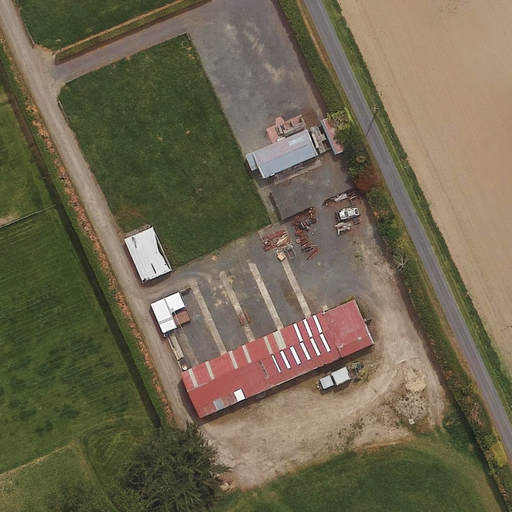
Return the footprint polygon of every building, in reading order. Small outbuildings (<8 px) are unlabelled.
[(317,153),(305,127),(252,149),(263,176),(317,153)] [(170,268),(151,225),(124,237),(143,280),(170,268)] [(184,304),(178,291),(151,302),(162,331),(175,326),(169,310),(184,304)] [(181,370),(200,415),(372,341),(353,296),(181,370)] [(377,352),(318,377),(324,390),(383,365),(377,352)]
